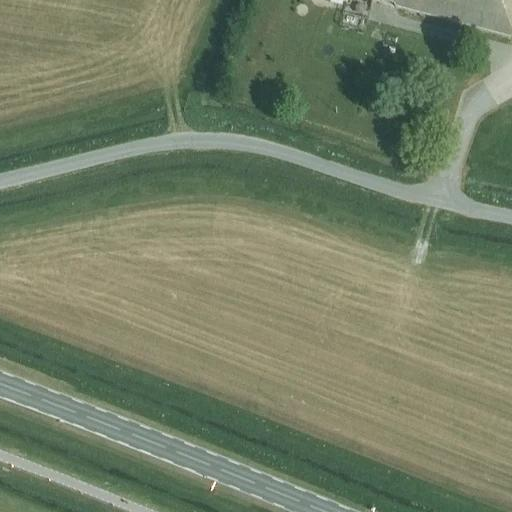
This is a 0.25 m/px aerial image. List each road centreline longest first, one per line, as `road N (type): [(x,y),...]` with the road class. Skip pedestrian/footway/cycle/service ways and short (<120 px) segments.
road 1 (unclassified): [(0,182),(203,140),(267,149),(511,216)]
road 2 (primary): [(322,511),(0,384)]
